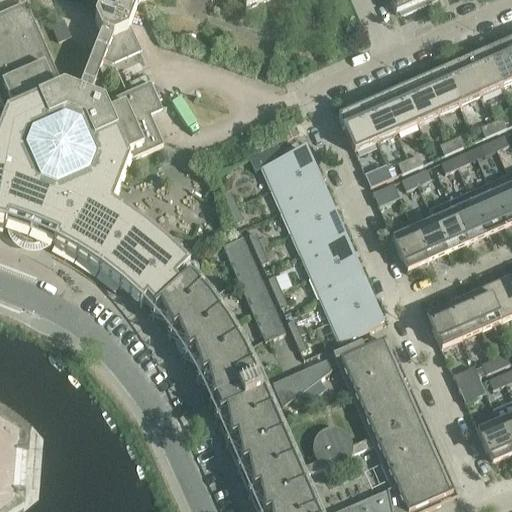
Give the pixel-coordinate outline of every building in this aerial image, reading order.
[(0,220),(7,222),(9,223),(26,215),(47,223),(55,240),(57,241),(81,254),(103,269),(125,286),(145,304),(153,313),(183,285),(179,280),(184,275),(163,254),(141,236),(119,220),(105,212),(103,211),(119,169),(163,150),(138,92),(104,107),(89,102),(113,42),(124,46),(134,41),(129,29),(139,4),(148,0),(215,0),(216,2),(219,0),(222,0),(226,2),(229,7),(241,1),(245,12),(273,0),(103,0),(94,22),(101,37),(77,97),(63,91),(25,7),(9,14),(16,30),(0,36),(0,103),(14,136),(7,149),(0,145),(0,220)] [(419,12),(413,0),(388,0),(396,17),(401,14),(403,19),(418,12),(419,12)] [(413,0),(419,12),(420,12),(420,11),(432,6),(430,2),(433,0),(413,0)] [(483,50),(501,92),(511,86),(511,60),(506,46),(497,49),(495,45),(483,50)] [(472,60),(464,64),(480,101),(501,92),(483,50),(482,50),(482,51),(470,56),(472,60)] [(441,68),(459,110),(480,101),(464,64),(455,68),(454,63),(442,68),(441,68)] [(430,79),(422,82),(438,119),(459,110),(441,68),(440,69),(428,74),(430,79)] [(400,86),(399,87),(417,128),(438,119),(422,82),(414,86),(412,82),(400,87),(400,86)] [(389,97),(380,101),(397,137),(417,128),(399,87),(398,87),(399,87),(387,93),(389,97)] [(355,106),(354,106),(372,148),(397,137),(380,101),(372,104),(370,100),(355,107),(355,106)] [(372,148),(354,106),(354,107),(342,112),(344,117),(338,119),(354,156),(372,148)] [(501,122),(491,127),(496,137),(506,133),(501,122)] [(279,132),(285,145),(298,138),(293,126),(279,132)] [(496,137),(491,127),(481,131),(486,141),(496,137)] [(504,140),(492,145),(496,155),(508,150),(504,140)] [(460,141),(450,145),(454,155),(464,151),(460,141)] [(454,155),(450,145),(439,150),(444,160),(454,155)] [(496,155),(492,145),(480,150),(484,161),(496,155)] [(254,171),(285,158),(281,147),(250,159),(254,171)] [(261,172),(272,195),(315,176),(304,153),(261,172)] [(165,155),(157,158),(160,166),(168,162),(165,155)] [(464,157),(452,162),(457,173),(469,167),(464,157)] [(418,159),(408,163),(412,174),(422,169),(418,159)] [(457,173),(452,162),(440,168),(445,178),(457,173)] [(412,174),(408,163),(398,168),(402,178),(412,174)] [(364,179),(370,192),(392,183),(386,169),(364,179)] [(425,174),(413,180),(417,190),(429,185),(425,174)] [(272,195),(281,217),(324,198),(315,176),(272,195)] [(487,188),(491,198),(506,232),(511,229),(511,190),(511,189),(507,179),(500,182),(487,188)] [(417,190),(413,180),(401,185),(405,195),(417,190)] [(372,197),(379,212),(379,211),(399,202),(393,188),(373,197),(372,197)] [(487,188),(467,197),(487,241),(506,232),(491,198),(487,188)] [(224,198),(230,213),(237,210),(230,195),(224,198)] [(467,197),(448,205),(467,249),(487,241),(467,197)] [(281,217),(291,238),(334,220),(324,198),(281,217)] [(448,205),(428,214),(432,224),(447,258),(467,249),(448,205)] [(237,210),(230,213),(236,227),(243,224),(237,210)] [(291,238),(300,260),(343,241),(334,220),(291,238)] [(432,224),(412,233),(427,267),(447,258),(432,224)] [(392,242),(391,242),(392,244),(401,263),(402,263),(407,276),(427,267),(412,233),(392,242)] [(248,240),(255,254),(262,251),(258,243),(255,237),(248,240)] [(265,240),(258,243),(262,251),(268,248),(265,240)] [(285,338),(243,241),(223,250),(265,346),(285,338)] [(300,260),(310,282),(353,263),(343,241),(300,260)] [(262,251),(255,254),(261,269),(268,266),(262,251)] [(310,282),(320,304),(363,285),(353,263),(310,282)] [(172,335),(177,332),(188,357),(193,354),(202,381),(207,378),(213,402),(211,403),(212,405),(215,404),(221,416),(217,417),(218,420),(225,417),(227,427),(221,430),(220,429),(219,429),(220,432),(226,444),(237,470),(239,474),(248,496),(255,511),(312,511),(307,500),(299,482),(304,480),(372,450),(377,448),(384,463),(396,490),(417,481),(430,511),(433,511),(436,511),(435,510),(440,508),(438,504),(454,497),(457,502),(458,501),(444,469),(432,442),(422,419),(410,392),(398,365),(393,354),(392,354),(393,356),(387,359),(382,348),(386,346),(385,344),(369,351),(367,345),(355,351),(353,351),(336,359),(337,360),(338,359),(350,386),(362,413),(374,440),(350,451),(347,443),(342,437),(334,434),(326,435),(319,440),(315,448),(315,456),(320,464),(296,474),(285,449),(274,423),(263,398),(260,399),(255,387),(257,385),(243,357),(227,330),(209,305),(189,281),(189,280),(183,285),(153,313),(152,314),(154,316),(159,311),(172,335)] [(268,284),(274,298),(281,295),(275,281),(268,284)] [(511,298),(506,284),(486,293),(501,327),(511,322),(511,298)] [(320,304),(329,326),(372,307),(363,285),(320,304)] [(486,293),(466,302),(481,336),(501,327),(486,293)] [(281,295),(274,298),(281,313),(288,310),(281,295)] [(466,302),(447,311),(462,345),(481,336),(466,302)] [(372,307),(329,326),(339,349),(382,330),(372,307)] [(447,311),(426,319),(432,332),(431,332),(441,354),(462,345),(447,311)] [(287,327),(294,342),(300,339),(294,324),(287,327)] [(300,339),(294,342),(300,357),(307,354),(300,339)] [(505,358),(494,363),(498,374),(510,368),(505,358)] [(498,374),(494,363),(481,369),(486,379),(498,374)] [(272,388),(282,411),(311,389),(320,383),(331,375),(326,364),(272,388)] [(453,380),(459,394),(479,385),(474,371),(454,380),(453,379),(453,380)] [(511,373),(511,374),(500,379),(505,389),(511,385),(511,373)] [(505,389),(500,379),(488,384),(492,395),(505,389)] [(320,383),(311,389),(317,397),(326,391),(320,383)] [(479,385),(459,394),(465,408),(466,408),(465,407),(485,398),(479,385)] [(511,405),(492,414),(493,417),(511,459),(511,405)] [(511,459),(493,417),(473,426),(486,456),(492,468),(511,459)] [(430,511),(417,481),(396,490),(386,494),(386,495),(347,511),(430,511)]
